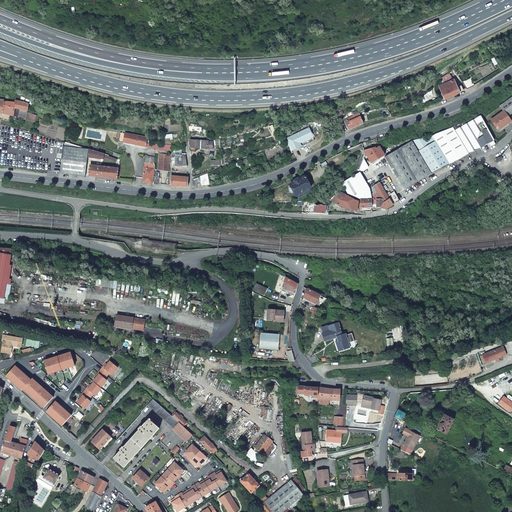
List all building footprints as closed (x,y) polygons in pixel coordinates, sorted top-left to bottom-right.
[(449,73),(440,78),(443,82),(451,77),(449,73)] [(473,84),(469,77),(463,81),(467,88),(473,84)] [(445,99),(460,92),(459,89),(461,88),(459,82),(456,84),(454,79),(439,86),(445,99)] [(511,97),(500,106),(503,112),(504,112),(507,117),(508,116),(511,113),(511,97)] [(0,111),(3,113),(13,115),(14,112),(16,112),(17,109),(15,109),(15,107),(19,108),(18,114),(22,117),(25,118),(27,111),(28,109),(29,103),(25,101),(16,100),(15,102),(7,101),(6,104),(5,104),(6,101),(0,100),(0,111)] [(26,119),(34,121),(36,114),(28,112),(26,119)] [(348,131),(363,124),(358,112),(343,118),(348,131)] [(497,126),(500,129),(511,122),(507,117),(504,112),(503,112),(491,121),(495,127),(497,126)] [(431,135),(449,165),(488,144),(490,148),(495,145),(494,141),(482,119),(481,116),(463,125),(462,123),(449,128),(435,133),(431,135)] [(287,139),(292,151),(301,147),(314,141),(309,129),(287,139)] [(118,142),(146,147),(146,143),(147,137),(120,132),(118,142)] [(412,141),(433,175),(449,165),(431,135),(425,138),(424,137),(412,141)] [(194,148),(203,148),(203,155),(214,155),(214,147),(212,147),(212,141),(208,141),(191,141),(190,148),(190,151),(194,151),(194,148)] [(412,141),(386,156),(405,190),(433,175),(412,141)] [(64,142),(59,172),(85,175),(87,157),(88,149),(64,142)] [(385,155),(380,147),(379,147),(378,145),(373,146),(374,148),(364,151),(373,164),(383,157),(385,155)] [(87,157),(102,159),(103,157),(115,161),(115,159),(102,153),(88,149),(87,157)] [(175,166),(183,166),(184,165),(186,165),(185,154),(182,154),(182,152),(177,152),(175,152),(174,154),(175,157),(172,157),(172,166),(175,166)] [(159,153),(159,170),(169,171),(170,155),(159,153)] [(147,156),(144,166),(142,182),(152,184),(155,169),(155,157),(147,156)] [(119,169),(90,165),(89,176),(118,179),(119,169)] [(361,200),(372,200),(371,189),(361,172),(343,183),(348,194),(361,200)] [(171,185),(187,187),(187,178),(172,176),(171,185)] [(311,188),(305,177),(289,185),(296,197),(311,188)] [(374,186),(382,200),(383,202),(389,199),(380,184),(374,186)] [(340,207),(357,211),(359,201),(354,200),(339,193),(331,201),(340,207)] [(360,209),(372,208),(372,200),(361,200),(360,209)] [(313,213),(325,214),(326,212),(326,206),(315,205),(313,213)] [(0,296),(5,297),(12,252),(0,250),(0,296)] [(298,284),(285,278),(282,288),(281,291),(295,296),(298,284)] [(316,304),(320,295),(309,290),(304,298),(316,304)] [(268,311),(267,321),(274,322),(279,323),(280,318),(284,318),(284,312),(268,311)] [(130,329),(131,318),(116,315),(115,326),(130,329)] [(131,318),(130,329),(141,330),(143,331),(145,320),(131,318)] [(352,332),(346,334),(342,335),(338,322),(321,327),(323,333),(325,340),(338,337),(339,340),(336,341),(338,346),(339,346),(341,350),(350,348),(348,340),(354,338),(352,332)] [(259,348),(278,350),(279,335),(261,333),(259,348)] [(3,341),(1,352),(6,353),(11,354),(12,345),(21,346),(22,339),(7,337),(8,336),(2,335),(2,341),(3,341)] [(495,362),(499,361),(498,358),(505,356),(503,348),(482,356),(485,363),(494,360),(495,362)] [(296,361),(292,350),(287,352),(290,361),(294,361),(296,361)] [(70,353),(64,355),(68,368),(74,366),(70,353)] [(64,355),(57,357),(61,370),(68,368),(64,355)] [(57,357),(50,359),(55,373),(61,370),(57,357)] [(50,359),(43,362),(48,375),(55,373),(50,359)] [(102,368),(100,371),(101,372),(107,376),(109,374),(111,376),(117,368),(110,362),(107,366),(103,369),(102,368)] [(11,381),(20,371),(14,366),(6,376),(11,381)] [(16,386),(25,376),(20,371),(11,381),(16,386)] [(93,382),(94,383),(100,388),(106,381),(104,379),(107,376),(101,372),(98,375),(93,382)] [(22,389),(30,381),(25,376),(16,386),(21,390),(22,389)] [(28,394),(37,384),(31,379),(30,381),(22,389),(28,394)] [(86,389),(84,392),(90,397),(93,395),(95,397),(101,389),(100,388),(94,383),(90,387),(87,390),(86,389)] [(33,399),(42,388),(37,384),(28,394),(33,399)] [(297,393),(313,395),(312,397),(317,398),(317,395),(318,395),(318,387),(312,387),(298,386),(297,393)] [(319,399),(339,401),(340,389),(331,389),(319,387),(319,399)] [(38,403),(47,393),(42,388),(33,399),(38,403)] [(80,399),(76,403),(84,409),(90,402),(88,400),(90,397),(84,392),(81,395),(83,396),(80,399)] [(43,408),(53,398),(47,393),(38,403),(43,408)] [(356,405),(357,395),(346,395),(345,405),(356,405)] [(373,398),(363,396),(361,405),(371,407),(371,409),(378,410),(379,410),(383,410),(384,406),(379,405),(380,400),(373,399),(373,398)] [(511,406),(511,403),(504,396),(498,403),(508,411),(511,406)] [(171,417),(163,409),(152,400),(148,405),(173,429),(178,423),(171,417)] [(51,417),(60,407),(55,402),(46,412),(51,417)] [(56,422),(65,411),(60,407),(51,417),(56,422)] [(406,413),(398,409),(394,416),(400,419),(401,418),(403,418),(406,413)] [(61,426),(71,416),(65,411),(56,422),(61,426)] [(171,417),(178,423),(183,428),(187,424),(182,420),(183,418),(180,416),(179,417),(175,413),(171,417)] [(441,413),(433,428),(444,434),(452,419),(441,413)] [(139,430),(123,448),(122,447),(119,450),(120,451),(113,458),(123,468),(159,429),(148,420),(141,427),(140,426),(138,429),(139,430)] [(173,429),(187,442),(192,436),(183,428),(178,423),(173,429)] [(0,453),(21,459),(27,441),(19,439),(17,445),(10,443),(15,428),(9,426),(0,453)] [(347,432),(348,427),(337,427),(337,430),(337,432),(327,431),(326,431),(326,441),(341,442),(342,432),(347,432)] [(408,435),(405,441),(404,440),(400,449),(410,454),(420,435),(405,427),(402,432),(408,435)] [(102,431),(91,443),(95,447),(99,450),(101,448),(104,451),(114,441),(102,431)] [(311,444),(310,431),(300,433),(302,446),(304,445),(305,451),(302,451),(300,451),(301,457),(311,456),(310,450),(314,450),(314,444),(311,444)] [(273,445),(260,435),(252,446),(265,456),(273,445)] [(216,450),(204,437),(199,441),(212,455),(214,452),(216,450)] [(35,442),(27,455),(30,457),(28,460),(32,463),(34,459),(38,461),(44,451),(35,442)] [(189,462),(199,452),(192,445),(184,453),(189,457),(188,458),(187,459),(189,462)] [(199,452),(189,462),(192,465),(193,464),(195,462),(199,466),(206,458),(199,452)] [(362,460),(351,461),(352,465),(353,465),(354,474),(355,480),(364,479),(363,470),(365,470),(365,466),(363,467),(362,460)] [(12,490),(20,464),(13,462),(4,489),(12,490)] [(177,479),(178,479),(180,476),(179,476),(178,474),(182,470),(174,463),(167,470),(175,477),(177,479)] [(511,468),(511,469),(505,465),(502,471),(505,472),(509,474),(511,475),(511,468)] [(43,478),(53,485),(59,476),(48,469),(43,477),(43,478)] [(161,477),(171,487),(174,484),(173,483),(171,481),(175,477),(167,470),(161,477)] [(316,471),(318,487),(327,486),(327,479),(328,479),(327,470),(316,471)] [(77,478),(89,485),(93,478),(89,476),(86,474),(86,473),(84,472),(84,473),(80,471),(77,478)] [(137,483),(141,487),(149,479),(140,471),(132,479),(137,483)] [(211,475),(218,487),(226,482),(220,473),(216,476),(214,474),(214,473),(211,475)] [(240,481),(251,492),(258,485),(247,474),(240,481)] [(218,487),(211,475),(207,477),(208,478),(209,480),(204,483),(206,486),(210,484),(214,489),(218,487)] [(53,485),(43,478),(43,477),(41,476),(39,476),(37,478),(52,488),(53,485)] [(164,493),(167,489),(169,489),(171,487),(161,477),(154,484),(164,493)] [(40,485),(44,488),(49,490),(50,490),(52,488),(37,478),(36,481),(36,482),(40,484),(40,485)] [(76,487),(86,492),(89,485),(77,478),(73,485),(76,487)] [(99,497),(107,484),(99,479),(91,492),(96,495),(99,497)] [(265,502),(261,505),(266,511),(282,511),(303,496),(292,481),(265,502)] [(73,491),(76,487),(73,485),(70,484),(64,492),(70,495),(73,491)] [(214,489),(210,484),(206,486),(210,492),(214,489)] [(197,491),(194,485),(191,487),(191,488),(192,490),(187,493),(189,496),(197,491)] [(206,486),(197,491),(201,497),(210,492),(206,486)] [(197,491),(189,496),(193,502),(201,497),(197,491)] [(350,504),(368,501),(366,492),(348,494),(350,504)] [(220,499),(228,511),(227,511),(235,511),(239,509),(228,493),(220,499)] [(90,494),(84,503),(83,505),(91,510),(99,497),(96,495),(94,497),(90,494)] [(261,503),(266,498),(263,494),(257,499),(261,503)] [(189,496),(181,501),(185,508),(193,502),(189,496)] [(171,503),(176,511),(177,511),(185,508),(181,501),(174,504),(173,502),(171,503)] [(147,511),(160,511),(155,502),(145,508),(147,511)]
